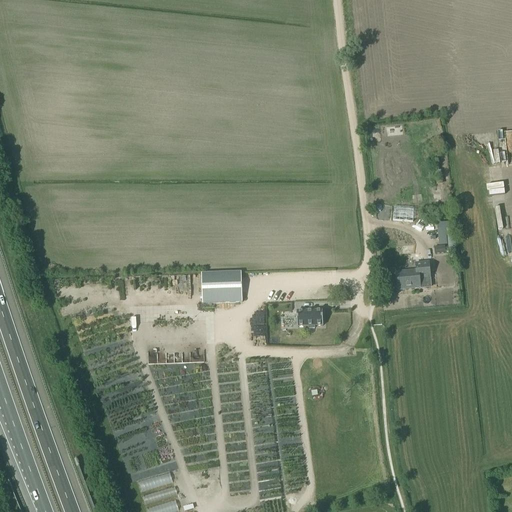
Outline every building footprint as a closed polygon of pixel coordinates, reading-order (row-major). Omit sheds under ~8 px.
[(438,152),(434,153),(437,186),(444,185),(442,171),(440,171),(438,152)] [(434,222),(435,242),(443,242),(442,222),(434,222)] [(445,247),(434,248),(434,255),(446,254),(445,247)] [(416,272),(396,274),(397,291),(430,288),(428,264),(415,265),(416,272)] [(241,274),(201,275),(202,305),(242,304),(241,274)] [(303,309),(302,309),(302,323),(328,323),(327,308),(303,309)]
